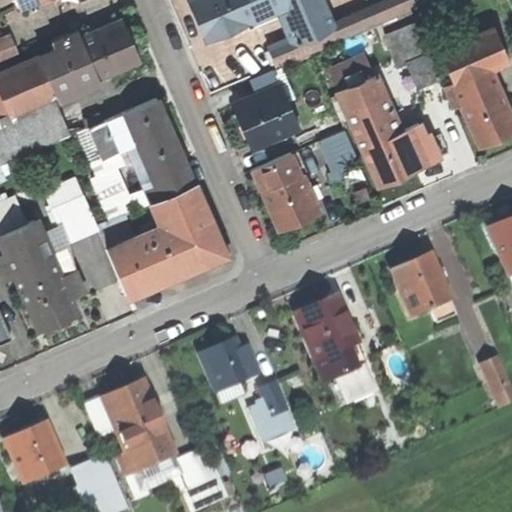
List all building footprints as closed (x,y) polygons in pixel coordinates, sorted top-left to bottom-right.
[(16,0),(0,0),(0,11),(18,4),(16,0)] [(251,0),(186,0),(204,39),(258,16),(251,0)] [(251,0),(258,16),(279,6),(293,0),(251,0)] [(295,43),(292,35),(265,46),(273,65),(414,4),(412,0),(380,0),(329,23),(331,28),(295,43)] [(293,0),(279,6),(292,35),(295,43),(331,28),(329,23),(318,0),(293,0)] [(385,30),(399,63),(408,59),(418,82),(438,73),(415,18),(385,30)] [(117,21),(80,38),(97,75),(134,59),(117,21)] [(55,49),(31,59),(47,97),(97,75),(80,38),(75,27),(50,38),(55,49)] [(451,81),(459,100),(496,84),(488,66),(506,58),(493,27),(438,50),(451,81)] [(7,37),(0,39),(0,58),(14,53),(7,37)] [(332,65),(340,84),(376,69),(367,50),(332,65)] [(0,117),(47,97),(31,59),(0,72),(0,117)] [(256,93),(277,84),(277,85),(284,82),(277,66),(249,79),(256,93)] [(359,144),(397,128),(372,72),(335,88),(337,92),(346,114),(359,144)] [(451,106),(460,102),(459,100),(451,81),(442,84),(451,106)] [(232,104),(250,144),(295,124),(277,85),(277,84),(256,93),(232,104)] [(511,121),(496,84),(459,100),(460,102),(477,141),(511,126),(511,121)] [(346,114),(337,92),(330,96),(339,117),(346,114)] [(155,96),(121,111),(134,142),(135,143),(169,129),(155,96)] [(47,97),(0,117),(0,162),(65,134),(47,97)] [(333,106),(305,119),(313,136),(340,124),(333,106)] [(134,142),(121,111),(86,126),(100,157),(134,142)] [(344,127),(319,139),(332,168),(357,157),(344,127)] [(397,128),(359,144),(378,185),(415,168),(397,128)] [(179,150),(169,129),(135,143),(144,165),(179,150)] [(192,181),(179,150),(144,165),(152,183),(158,196),(192,181)] [(252,167),(262,188),(298,172),(289,151),(252,167)] [(262,188),(279,228),(315,212),(298,172),(262,188)] [(96,191),(103,206),(128,196),(121,180),(96,191)] [(223,252),(192,181),(158,196),(169,221),(138,234),(105,249),(126,295),(223,252)] [(140,204),(158,196),(152,183),(134,191),(140,204)] [(67,237),(96,224),(82,193),(53,205),(67,237)] [(0,216),(0,235),(26,224),(19,208),(0,216)] [(128,213),(110,222),(97,228),(99,233),(105,249),(138,234),(128,213)] [(511,215),(484,228),(505,277),(511,274),(511,215)] [(26,224),(0,235),(0,242),(4,252),(13,273),(51,256),(35,220),(26,224)] [(0,269),(4,279),(14,274),(13,273),(4,252),(0,254),(0,269)] [(388,270),(408,317),(425,310),(431,324),(450,316),(444,302),(445,301),(425,254),(388,270)] [(51,256),(13,273),(14,274),(38,329),(76,312),(51,256)] [(332,295),(292,313),(314,361),(353,344),(332,295)] [(0,309),(0,344),(12,339),(0,309)] [(231,340),(198,355),(214,392),(248,377),(247,376),(254,373),(247,356),(239,359),(231,340)] [(362,362),(353,344),(314,361),(322,380),(333,375),(360,363),(362,362)] [(511,400),(493,358),(478,365),(498,408),(511,401),(511,400)] [(373,393),(360,363),(333,375),(346,405),(373,393)] [(139,380),(99,397),(123,453),(114,456),(123,477),(172,456),(139,380)] [(268,417),(285,410),(273,382),(256,389),(261,399),(268,417)] [(261,399),(242,407),(257,442),(292,427),(285,410),(268,417),(261,399)] [(2,440),(21,484),(61,467),(42,423),(2,440)] [(202,449),(171,461),(184,493),(214,480),(202,449)] [(87,507),(88,511),(109,511),(108,508),(122,502),(105,460),(73,473),(78,485),(80,484),(89,506),(87,507)] [(89,506),(80,484),(78,485),(63,491),(71,511),(75,511),(87,507),(89,506)]
